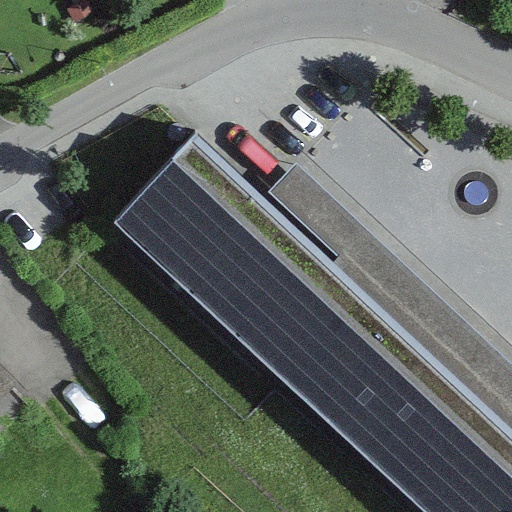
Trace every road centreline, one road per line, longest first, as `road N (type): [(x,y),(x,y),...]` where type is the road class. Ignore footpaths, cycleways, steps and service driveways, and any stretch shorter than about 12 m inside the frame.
road 1 (residential): [(0,162),(40,135),(320,0)]
road 2 (residential): [(347,0),(511,74)]
